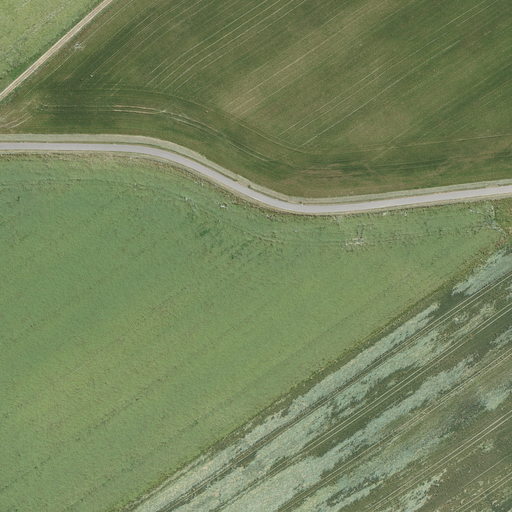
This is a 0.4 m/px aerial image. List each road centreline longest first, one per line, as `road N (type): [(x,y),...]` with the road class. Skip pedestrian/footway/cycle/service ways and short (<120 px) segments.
road 1 (track): [(0,145),(147,148),(267,200),(327,208),(511,189)]
road 2 (track): [(0,96),(107,0)]
